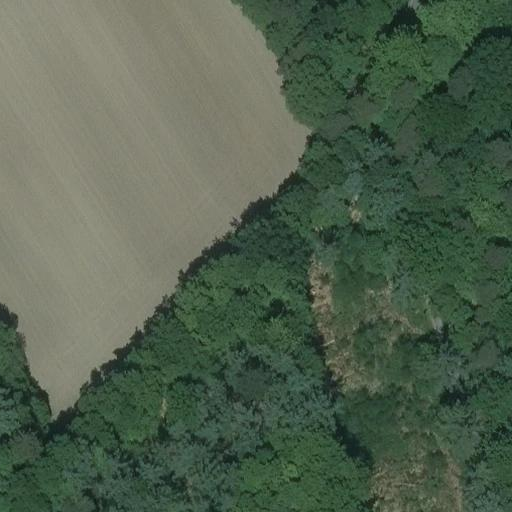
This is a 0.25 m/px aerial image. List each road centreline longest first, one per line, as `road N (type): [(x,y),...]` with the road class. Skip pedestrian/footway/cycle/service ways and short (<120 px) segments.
road 1 (unclassified): [(499,511),(392,168),(371,132)]
road 2 (track): [(371,132),(282,0)]
road 3 (unclassified): [(357,116),(382,91),(423,0)]
